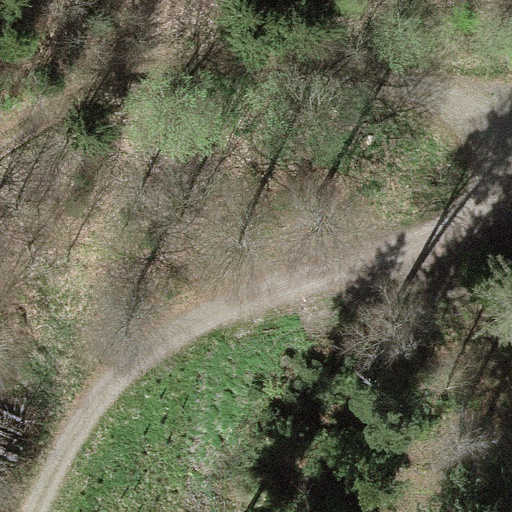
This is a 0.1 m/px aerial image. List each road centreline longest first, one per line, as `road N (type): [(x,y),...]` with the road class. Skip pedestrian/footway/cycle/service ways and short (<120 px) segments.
road 1 (track): [(511,135),(400,88),(233,68),(118,84),(0,141)]
road 2 (track): [(48,511),(99,400),(164,342),(259,313),(438,214)]
